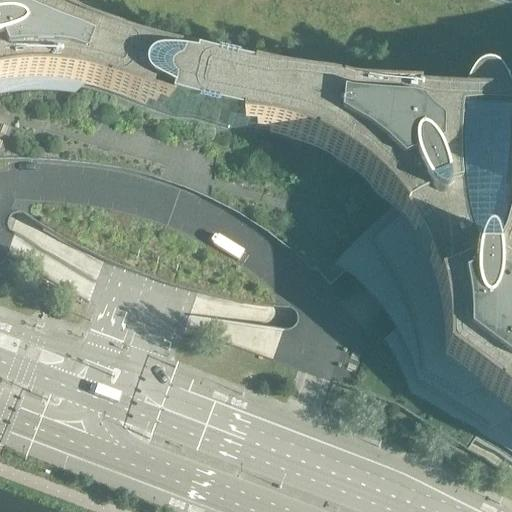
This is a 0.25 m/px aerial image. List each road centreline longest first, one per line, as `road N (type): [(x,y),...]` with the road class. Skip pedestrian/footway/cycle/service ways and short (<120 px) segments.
road 1 (primary): [(392,511),(0,363)]
road 2 (primary): [(0,414),(252,511)]
